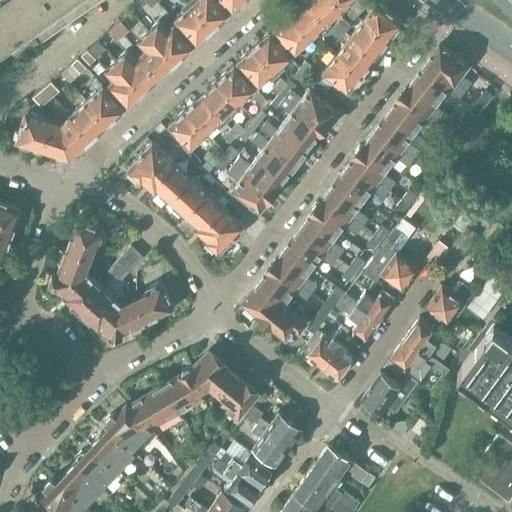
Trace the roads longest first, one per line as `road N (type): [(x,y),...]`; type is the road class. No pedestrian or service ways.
road 1 (residential): [(213,311),(416,46)]
road 2 (residential): [(70,186),(270,0)]
road 3 (residential): [(213,311),(179,251),(134,210),(70,186)]
road 4 (residential): [(122,0),(54,55),(0,115)]
road 5 (residential): [(328,412),(213,311)]
road 6 (residential): [(328,412),(417,292)]
road 7 (residential): [(91,380),(213,311)]
road 8 (residential): [(70,186),(16,307)]
road 9 (residential): [(258,511),(328,412)]
